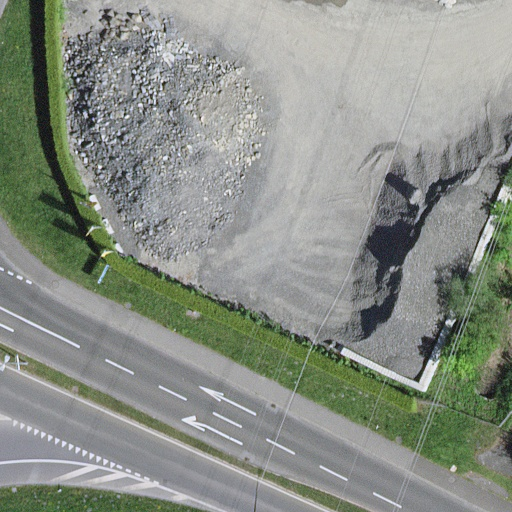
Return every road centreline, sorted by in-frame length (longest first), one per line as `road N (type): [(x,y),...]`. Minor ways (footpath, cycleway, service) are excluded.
road 1 (secondary): [(420,511),(404,495),(0,306)]
road 2 (secondary): [(105,436),(303,511)]
